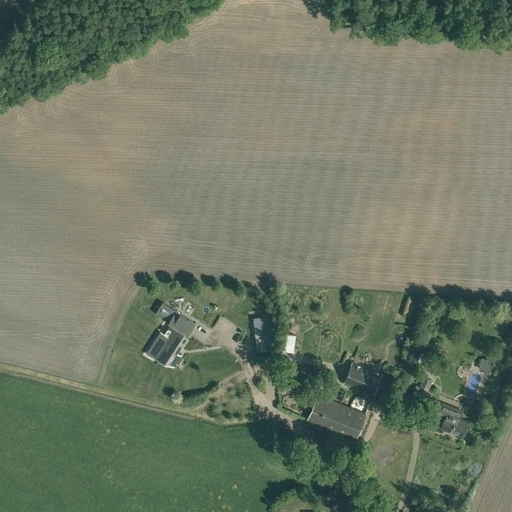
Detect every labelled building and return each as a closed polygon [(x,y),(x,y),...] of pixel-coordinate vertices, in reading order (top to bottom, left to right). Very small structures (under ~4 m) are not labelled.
[(181,346),(195,324),(196,323),(176,310),(168,322),(171,324),(164,336),(159,333),(149,349),(150,350),(152,347),(162,354),(160,356),(161,357),(162,356),(174,364),(173,365),(174,365),(181,354),(177,352),(178,351),(176,350),(179,345),(181,346)] [(270,316),(254,318),(255,326),(271,324),(270,316)] [(222,370),(229,361),(220,354),(212,364),(210,362),(207,365),(211,370),(216,364),(222,370)] [(494,361),(488,359),(484,372),(491,373),(494,361)] [(373,396),(381,375),(382,373),(352,361),(343,384),(373,396)] [(232,381),(240,375),(232,365),(224,372),(232,381)] [(276,369),(278,388),(293,386),(290,367),(276,369)] [(474,370),(468,391),(480,395),(486,373),(474,370)] [(421,386),(428,389),(432,379),(425,376),(421,386)] [(318,395),(308,418),(326,425),(327,422),(334,425),(333,428),(355,437),(365,414),(339,403),(339,404),(327,399),(327,398),(318,395)] [(467,421),(459,418),(462,411),(443,403),(437,418),(444,421),(441,428),(445,429),(445,428),(461,435),(462,432),(464,433),(467,425),(465,424),(467,421)]
